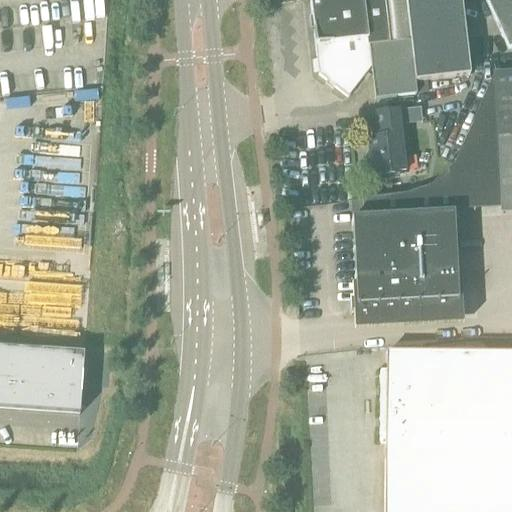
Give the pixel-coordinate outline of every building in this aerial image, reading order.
[(461,0),(347,0),(311,4),(320,77),(349,98),(372,70),(376,103),(417,98),(416,86),(471,79),(461,0)] [(511,0),(486,0),(485,0),(485,1),(508,51),(511,51),(511,0)] [(458,303),(453,197),(511,194),(511,74),(494,76),(455,165),(430,188),(405,196),(363,201),(364,221),(352,221),(356,303),(351,303),(350,303),(351,316),(352,316),(371,315),(371,308),(458,303)] [(376,129),(377,139),(369,140),(373,178),(407,174),(403,142),(407,142),(405,118),(399,119),(399,112),(376,114),(378,129),(376,129)] [(84,356),(0,350),(0,411),(80,417),(84,356)] [(511,511),(511,355),(386,355),(386,374),(380,374),(379,444),(385,444),(384,511),(511,511)]
